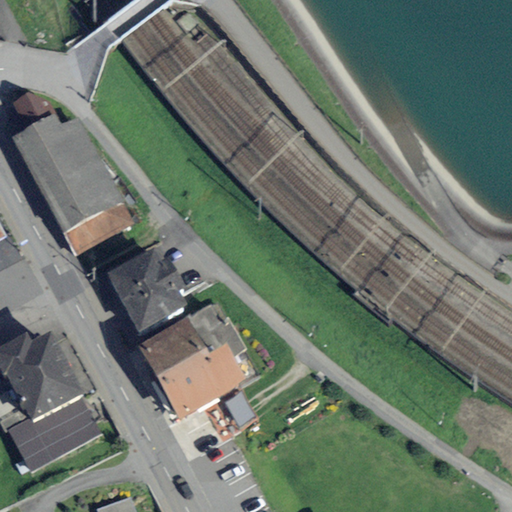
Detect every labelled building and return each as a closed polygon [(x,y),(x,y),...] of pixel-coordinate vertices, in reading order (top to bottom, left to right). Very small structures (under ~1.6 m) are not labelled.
[(66,129),(56,110),(9,136),(76,258),(135,226),(78,122),(66,129)] [(180,285),(158,245),(104,273),(135,331),(200,298),(191,280),(180,285)] [(140,356),(181,428),(251,387),(210,316),(140,356)] [(28,340),(0,353),(0,371),(28,425),(31,430),(81,404),(47,339),(31,347),(28,340)] [(101,439),(81,404),(31,430),(28,425),(8,433),(29,478),(101,439)] [(135,511),(131,499),(96,511),(135,511)]
